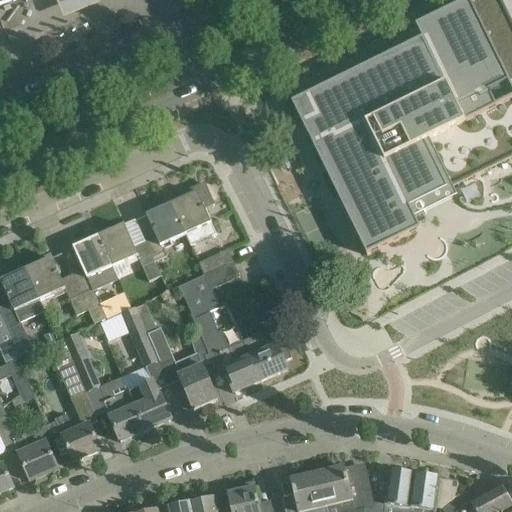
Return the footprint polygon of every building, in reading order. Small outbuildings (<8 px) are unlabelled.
[(415,220),(426,215),(421,205),(511,159),(511,24),(500,0),(477,0),(470,4),(469,2),(416,28),(422,41),(292,105),(367,257),(420,231),(415,220)] [(170,201),(186,237),(197,232),(202,242),(216,236),(205,210),(214,206),(204,185),(182,195),(182,196),(170,201)] [(156,239),(145,244),(154,264),(166,258),(161,248),(186,237),(170,201),(158,207),(159,211),(146,217),(156,239)] [(237,217),(223,224),(235,249),(249,242),(237,217)] [(97,234),(113,269),(137,258),(142,269),(155,296),(166,290),(154,264),(145,244),(134,248),(124,227),(111,232),(110,229),(97,234)] [(113,269),(97,234),(85,240),(86,244),(73,250),(83,272),(72,277),(88,312),(94,326),(106,321),(92,291),(87,281),(113,269)] [(199,264),(205,277),(233,264),(227,252),(199,264)] [(24,267),(26,273),(40,302),(65,291),(77,317),(88,312),(72,277),(61,281),(51,259),(38,265),(37,261),(24,267)] [(180,289),(194,321),(206,315),(220,309),(212,291),(239,279),(233,264),(205,277),(204,277),(205,278),(180,289)] [(0,308),(0,311),(2,317),(14,342),(21,359),(33,354),(20,325),(45,314),(40,302),(26,273),(24,267),(12,273),(14,276),(1,282),(10,304),(0,308)] [(145,371),(160,364),(147,335),(135,308),(120,315),(145,371)] [(216,338),(206,315),(194,321),(203,344),(216,338)] [(0,350),(6,365),(21,359),(14,342),(2,317),(0,317),(0,350)] [(160,330),(147,335),(160,364),(161,367),(174,361),(160,330)] [(284,363),(291,360),(285,345),(276,349),(269,332),(243,343),(250,360),(260,384),(287,372),(284,363)] [(64,342),(85,393),(86,395),(101,389),(79,335),(64,342)] [(260,384),(250,360),(243,343),(217,355),(224,372),(234,395),(260,384)] [(34,353),(33,354),(21,359),(24,366),(37,361),(34,353)] [(217,402),(197,356),(175,365),(180,377),(178,377),(194,413),(217,402)] [(0,368),(0,430),(10,426),(0,401),(0,382),(11,377),(23,404),(35,399),(19,362),(19,360),(7,366),(0,368)] [(146,433),(171,422),(161,397),(159,397),(153,383),(128,394),(135,408),(146,433)] [(104,404),(110,419),(109,419),(120,444),(146,433),(135,408),(128,394),(104,404)] [(56,424),(48,428),(54,442),(55,444),(60,457),(69,454),(73,464),(101,452),(93,434),(90,426),(74,433),(66,416),(55,421),(56,424)] [(18,437),(12,440),(17,450),(20,457),(19,457),(22,465),(30,483),(58,471),(47,446),(47,445),(54,442),(48,428),(47,427),(24,437),(23,435),(18,437)] [(0,496),(14,490),(0,460),(0,496)] [(366,511),(367,511),(374,505),(369,486),(350,490),(345,469),(318,475),(326,510),(341,507),(342,511),(366,511)] [(410,511),(416,477),(389,473),(386,492),(385,511),(377,511),(377,509),(375,509),(374,505),(367,511),(366,511),(410,511)] [(319,511),(326,510),(318,475),(290,481),(295,503),(284,506),(285,511),(319,511)] [(416,477),(410,511),(423,511),(424,510),(435,511),(436,508),(440,509),(455,498),(457,483),(440,481),(440,480),(416,477)] [(260,511),(254,484),(236,488),(238,493),(227,496),(231,511),(272,511),(272,509),(260,511)] [(510,511),(511,511),(511,507),(501,490),(497,488),(470,503),(460,511),(510,511)] [(218,511),(216,499),(191,504),(192,511),(218,511)]
